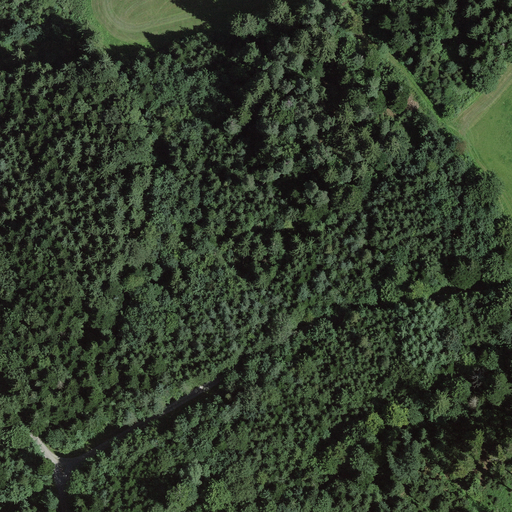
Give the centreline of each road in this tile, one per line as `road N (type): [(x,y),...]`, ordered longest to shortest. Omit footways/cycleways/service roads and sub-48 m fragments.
road 1 (track): [(346,312),(286,336),(60,473)]
road 2 (track): [(511,285),(346,312)]
road 3 (track): [(0,399),(60,473),(66,511)]
